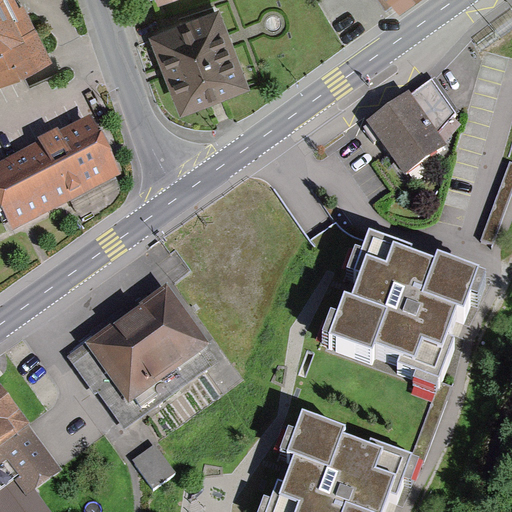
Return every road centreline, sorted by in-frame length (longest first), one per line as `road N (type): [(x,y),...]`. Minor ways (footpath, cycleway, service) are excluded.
road 1 (secondary): [(178,198),(454,0)]
road 2 (secondary): [(0,323),(178,198)]
road 3 (tertiary): [(178,198),(149,143),(100,0)]
